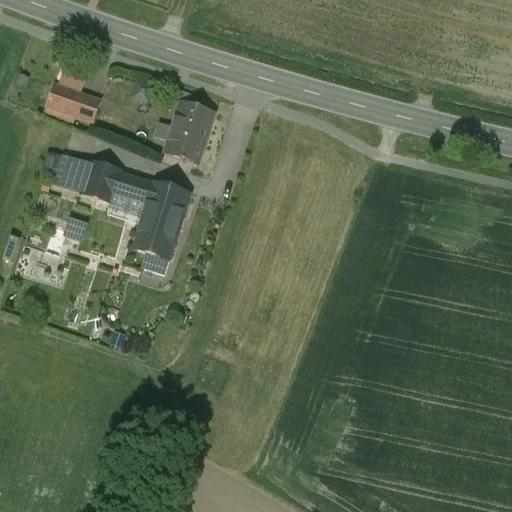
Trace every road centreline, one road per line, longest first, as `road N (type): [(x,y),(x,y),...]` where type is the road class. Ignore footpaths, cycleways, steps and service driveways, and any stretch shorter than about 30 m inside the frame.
road 1 (secondary): [(511,145),(333,102),(18,0)]
road 2 (unknown): [(187,198),(275,212),(293,119)]
